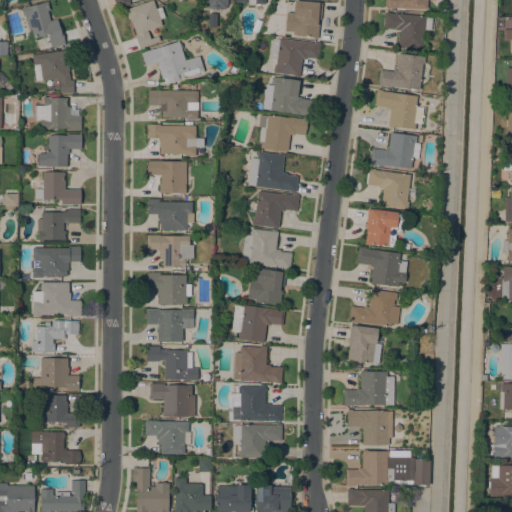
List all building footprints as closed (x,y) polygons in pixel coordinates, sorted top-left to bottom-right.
[(128,0),(129,1),(130,4),(117,8),(116,5),(115,5),(113,0),(128,0)] [(225,9),(208,9),(208,8),(200,8),(200,0),(227,0),(227,4),(225,9)] [(426,0),(426,9),(403,9),(400,9),(398,9),(398,8),(391,8),(391,9),(385,9),(385,0),(426,0)] [(155,9),(161,7),(164,18),(159,20),(161,26),(147,31),(150,39),(158,37),(159,41),(151,44),(139,49),(135,36),(136,36),(131,22),(130,22),(129,20),(128,20),(125,11),(126,11),(126,9),(153,1),(155,9)] [(286,12),(293,13),(294,1),(317,3),(322,3),(320,20),(319,20),(317,39),(312,39),(313,37),(292,35),(293,32),(285,31),(286,12)] [(50,21),(56,19),(59,30),(60,30),(64,45),(62,46),(61,45),(51,48),(47,34),(33,38),(31,29),(28,30),(24,16),(23,16),(21,10),(23,10),(22,8),(28,6),(29,7),(48,2),(48,3),(47,4),(48,9),(49,8),(50,11),(47,11),(50,21)] [(425,17),(425,18),(431,18),(430,31),(424,30),(423,42),(425,43),(424,50),(402,48),(398,48),(399,30),(395,30),(395,29),(383,28),(384,12),(389,12),(389,13),(425,17)] [(511,49),(511,41),(502,41),(502,30),(511,30),(511,49)] [(314,42),(320,43),(318,59),(306,58),(306,60),(301,59),(299,76),(272,73),(273,65),(275,65),(276,61),(268,60),(270,39),(278,40),(279,39),(314,43),(314,42)] [(144,66),(140,53),(178,41),(184,61),(198,56),(203,72),(178,80),(167,84),(165,78),(161,79),(156,62),(144,66)] [(59,81),(59,78),(35,82),(31,55),(66,50),(69,70),(68,70),(70,80),(73,80),(72,93),(59,93),(59,81)] [(398,53),(424,57),(424,63),(422,63),(421,70),(427,71),(426,78),(420,77),(418,90),(397,87),(397,88),(383,86),(383,87),(377,86),(380,70),(393,72),(393,70),(395,70),(398,53)] [(262,108),(261,106),(262,104),(264,98),(263,90),(264,86),(266,84),(272,85),(273,84),(271,83),(272,77),(298,81),(296,97),(301,98),(301,99),(312,101),(309,117),(304,116),(304,115),(289,113),(289,112),(262,109),(262,108)] [(8,92),(4,89),(8,84),(12,87),(8,92)] [(390,109),(385,109),(385,107),(373,106),(376,89),(382,90),(382,92),(416,96),(415,107),(422,108),(420,129),(414,128),(414,129),(393,127),(392,128),(387,128),(390,109)] [(197,119),(184,119),(184,118),(161,117),(161,111),(159,111),(159,105),(147,105),(147,90),(197,91),(197,119)] [(67,130),(67,128),(48,128),(48,130),(40,130),(40,121),(35,121),(35,106),(42,106),(42,97),(49,97),(49,98),(66,98),(66,107),(69,107),(69,116),(80,116),(80,130),(67,130)] [(258,141),(260,127),(257,127),(259,115),(266,116),(266,115),(287,118),(287,117),(302,119),(302,118),(307,119),(304,135),(294,134),(294,135),(289,135),(287,151),(261,147),(261,142),(258,141)] [(203,138),(203,147),(195,147),(195,156),(183,156),(183,154),(159,154),(159,148),(158,148),(158,140),(158,138),(146,138),(146,124),(160,124),(160,126),(185,126),(185,123),(191,123),(191,126),(195,126),(195,138),(203,138)] [(416,136),(415,143),(419,143),(417,159),(411,158),(410,169),(389,166),(389,167),(375,165),(375,166),(369,165),(371,149),(384,150),(384,149),(387,149),(389,132),(416,136)] [(47,135),(66,135),(66,134),(80,134),(80,149),(68,149),(68,154),(66,154),(66,166),(52,166),(52,167),(45,167),(45,166),(38,166),(38,162),(36,162),(36,157),(38,157),(38,153),(45,154),(45,150),(47,150),(47,135)] [(511,149),(511,182),(510,182),(510,171),(502,170),(502,157),(510,157),(511,149)] [(281,172),(286,173),(285,175),(297,176),(295,192),(289,192),(289,191),(254,186),(247,185),(250,158),(256,159),(257,152),(278,155),(278,154),(283,155),(281,172)] [(185,193),(159,193),(159,184),(160,184),(160,177),(159,177),(159,175),(147,175),(147,161),(185,161),(185,193)] [(406,201),(408,201),(407,209),(386,207),(380,206),(382,189),(378,188),(378,186),(366,185),(368,168),(374,169),(374,170),(409,174),(406,201)] [(64,172),(64,177),(63,177),(63,180),(64,180),(64,190),(80,190),(80,205),(61,205),(61,200),(56,200),(56,199),(33,199),(34,189),(42,189),(42,172),(64,172)] [(511,188),(511,223),(509,223),(509,222),(503,222),(504,197),(509,197),(509,188),(511,188)] [(17,189),(17,206),(4,206),(4,189),(17,189)] [(292,195),(292,194),(298,195),(296,211),(284,210),(284,211),(280,211),(278,228),(251,225),(252,217),(254,217),(257,191),(292,195)] [(191,202),(191,213),(193,213),(193,223),(186,223),(186,228),(185,228),(185,230),(159,230),(159,224),(158,224),(158,214),(146,214),(146,199),(158,199),(158,202),(191,202)] [(62,212),(67,212),(67,209),(79,209),(79,211),(81,212),(81,220),(79,220),(79,223),(66,223),(66,222),(62,222),(62,231),(65,231),(65,240),(43,240),(43,241),(38,241),(38,232),(36,232),(37,219),(41,219),(41,212),(62,212)] [(371,244),(371,246),(364,245),(367,226),(365,225),(367,209),(397,212),(397,214),(402,215),(400,231),(398,231),(396,233),(395,236),(395,238),(395,240),(395,243),(394,246),(393,247),(371,244)] [(249,235),(250,228),(271,231),(271,230),(277,231),(275,249),(280,250),(279,251),(291,253),(289,268),(248,263),(248,262),(242,261),(245,235),(249,235)] [(502,241),(506,241),(506,229),(511,229),(511,262),(506,262),(506,253),(500,253),(500,249),(502,247),(502,241)] [(159,251),(158,251),(158,250),(146,249),(146,235),(159,235),(159,236),(188,236),(188,242),(189,242),(189,244),(188,244),(188,245),(193,245),(193,259),(186,259),(186,262),(185,262),(185,263),(186,263),(186,265),(185,265),(185,268),(179,268),(179,269),(176,269),(176,268),(174,268),(174,269),(171,269),(171,268),(162,267),(162,259),(159,259),(159,251)] [(69,248),(69,246),(79,246),(79,262),(68,262),(68,270),(67,269),(67,276),(44,276),(44,277),(41,277),(41,278),(32,278),(32,248),(69,248)] [(399,253),(398,261),(406,262),(405,273),(404,283),(398,282),(397,287),(370,283),(372,267),(370,266),(370,265),(356,263),(358,247),(364,248),(364,249),(399,253)] [(511,267),(511,299),(500,299),(501,281),(502,281),(502,267),(511,267)] [(279,306),(254,302),(255,300),(247,298),(249,279),(255,280),(257,268),(285,273),(283,287),(282,287),(279,306)] [(185,275),(185,284),(190,284),(190,297),(186,297),(186,304),(158,304),(158,295),(157,295),(157,288),(146,288),(146,272),(160,272),(160,275),(185,275)] [(68,293),(70,293),(70,301),(80,301),(80,316),(65,316),(65,314),(49,314),(49,315),(39,315),(39,316),(32,316),(32,292),(40,292),(40,282),(68,283),(68,293)] [(354,322),(354,323),(349,322),(351,306),(363,308),(363,306),(368,307),(370,288),(376,289),(376,290),(396,293),(395,300),(393,300),(393,306),(399,307),(397,324),(390,324),(390,327),(354,322)] [(242,306),(242,305),(283,310),(282,325),(270,324),(270,326),(265,325),(263,343),(258,343),(258,341),(237,339),(238,333),(231,332),(234,305),(242,306)] [(192,310),(192,328),(182,328),(182,342),(179,342),(179,343),(171,343),(171,342),(165,342),(165,343),(160,343),(160,342),(157,341),(157,324),(145,324),(145,309),(192,310)] [(77,334),(65,334),(65,339),(52,339),(52,343),(54,344),(54,352),(31,352),(31,341),(35,341),(35,327),(44,327),(44,322),(49,322),(49,326),(51,326),(51,321),(78,321),(77,334)] [(377,329),(375,344),(381,344),(378,364),(353,360),(353,362),(347,361),(350,342),(347,341),(350,325),(377,329)] [(511,339),(511,327),(500,327),(499,339),(511,339)] [(511,344),(511,379),(499,379),(499,344),(511,344)] [(159,360),(159,362),(146,361),(146,346),(159,346),(159,349),(168,349),(168,350),(186,350),(186,352),(191,352),(191,368),(197,368),(197,380),(183,380),(183,379),(164,379),(164,360),(159,360)] [(239,353),(239,346),(260,347),(260,346),(266,346),(265,365),(270,365),(269,367),(281,367),(280,383),(239,381),(239,380),(233,379),(235,352),(239,353)] [(67,358),(67,367),(68,367),(68,373),(67,373),(67,375),(78,375),(78,390),(66,390),(66,387),(40,387),(40,386),(32,386),(32,378),(40,378),(40,358),(67,358)] [(393,406),(349,405),(349,406),(343,406),(343,389),(355,390),(355,388),(359,388),(360,370),(366,370),(366,371),(386,372),(386,377),(393,377),(393,406)] [(194,417),(162,416),(163,399),(149,399),(149,383),(152,383),(152,384),(163,384),(163,385),(186,386),(186,385),(191,385),(191,395),(194,395),(194,417)] [(511,384),(511,409),(498,409),(498,392),(500,392),(500,384),(511,384)] [(258,387),(258,386),(264,386),(264,404),(269,404),(269,406),(280,405),(280,421),(239,421),(239,420),(232,420),(232,407),(239,406),(239,393),(238,393),(238,387),(258,387)] [(66,413),(79,414),(78,427),(65,427),(65,423),(61,423),(61,422),(38,422),(38,414),(36,414),(36,398),(39,398),(39,395),(43,395),(43,398),(44,398),(44,395),(65,395),(65,402),(66,402),(66,413)] [(387,411),(387,425),(389,425),(389,430),(391,430),(390,438),(388,438),(388,445),(362,445),(362,427),(357,427),(357,426),(346,426),(347,409),(351,410),(387,411)] [(184,454),(160,454),(160,444),(157,444),(157,436),(144,435),(144,421),(158,421),(188,421),(187,432),(184,432),(184,445),(184,454)] [(275,425),(275,424),(281,424),(281,441),(270,440),(270,443),(266,443),(266,458),(232,458),(232,426),(240,426),(240,425),(275,425)] [(511,426),(511,456),(492,456),(493,426),(511,426)] [(63,432),(63,449),(66,449),(66,451),(79,451),(79,465),(64,464),(64,462),(41,462),(41,432),(63,432)] [(367,449),(367,451),(388,452),(388,458),(387,458),(386,466),(394,466),(394,484),(386,484),(386,486),(351,485),(351,486),(345,486),(345,469),(357,469),(357,468),(361,468),(362,449),(367,449)] [(210,459),(210,472),(198,472),(198,458),(210,459)] [(429,459),(428,485),(412,485),(413,459),(429,459)] [(511,496),(488,496),(488,487),(487,487),(487,482),(488,482),(488,478),(490,478),(490,466),(497,466),(497,465),(511,465),(511,496)] [(148,487),(154,487),(154,483),(168,483),(168,511),(136,511),(136,482),(132,482),(132,467),(137,467),(137,468),(149,468),(148,487)] [(195,510),(195,511),(173,511),(174,478),(185,478),(185,483),(200,484),(202,485),(202,495),(210,495),(210,510),(195,510)] [(83,510),(80,510),(80,511),(66,511),(52,511),(40,511),(40,497),(39,497),(40,489),(52,489),(52,495),(55,495),(55,492),(69,492),(69,496),(73,496),(73,493),(70,493),(71,480),(84,481),(84,493),(83,493),(83,510)] [(0,511),(0,483),(6,483),(6,485),(34,486),(33,511),(25,511),(18,511),(0,511)] [(216,486),(236,487),(236,485),(250,485),(250,511),(235,511),(216,511),(216,486)] [(289,511),(256,511),(256,510),(255,510),(255,485),(270,486),(270,487),(290,487),(289,511)] [(388,490),(387,503),(393,503),(393,511),(363,511),(363,506),(346,505),(347,488),(351,488),(351,489),(388,490)]
